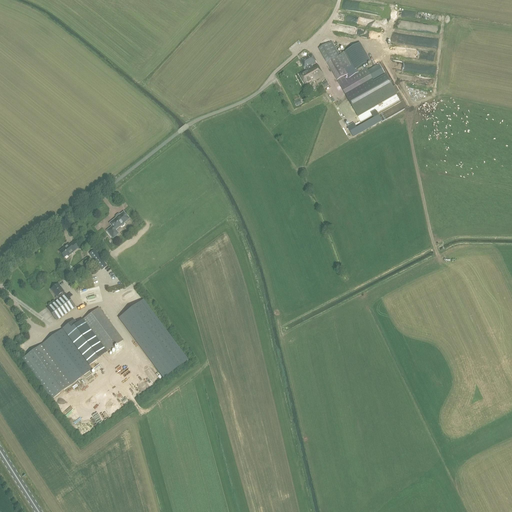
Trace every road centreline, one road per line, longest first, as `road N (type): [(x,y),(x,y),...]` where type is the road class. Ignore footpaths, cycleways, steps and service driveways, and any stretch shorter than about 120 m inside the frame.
road 1 (unknown): [(0,284),(41,333),(85,307),(113,310),(139,362),(87,401)]
road 2 (unclassified): [(0,270),(180,132)]
